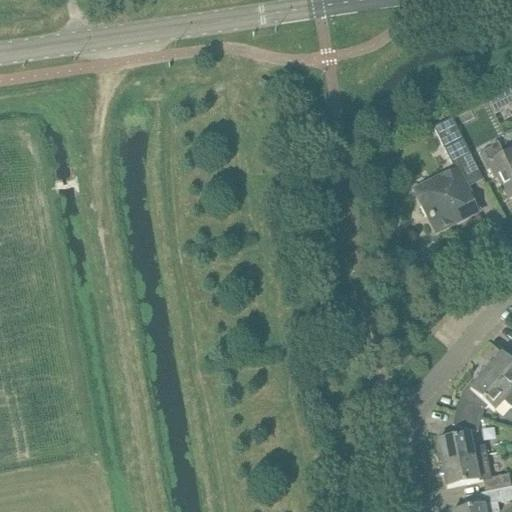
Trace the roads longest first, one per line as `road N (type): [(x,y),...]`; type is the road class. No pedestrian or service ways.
road 1 (tertiary): [(0,51),(363,0)]
road 2 (residential): [(407,511),(395,425),(511,290)]
